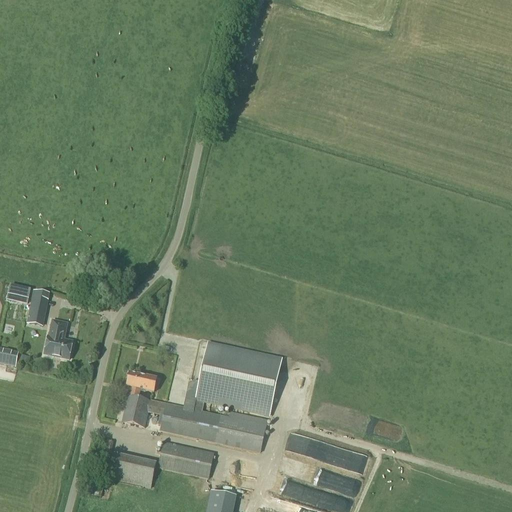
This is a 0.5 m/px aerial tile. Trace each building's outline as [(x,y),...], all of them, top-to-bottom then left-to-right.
[(27,305),(30,292),(10,287),(7,301),(27,305)] [(49,294),(34,291),(33,296),(48,300),(49,294)] [(28,319),(43,322),(45,311),(30,307),(28,319)] [(44,356),(68,361),(72,344),(63,342),(66,325),(52,322),(48,339),(47,338),(44,356)] [(204,402),(270,416),(282,362),(208,346),(193,412),(202,414),(204,402)] [(160,352),(157,367),(168,369),(171,354),(160,352)] [(14,368),(17,355),(11,353),(9,367),(14,368)] [(126,388),(131,389),(130,398),(138,400),(140,391),(153,394),(156,381),(129,375),(126,388)] [(138,400),(130,398),(127,397),(121,425),(144,430),(148,414),(150,403),(138,400)] [(150,403),(148,414),(163,417),(159,432),(260,455),(266,428),(202,414),(193,412),(150,403)] [(89,496),(100,499),(113,443),(98,440),(91,471),(95,472),(89,496)] [(207,476),(211,452),(159,442),(155,466),(207,476)] [(283,471),(353,492),(358,476),(288,454),(283,471)] [(151,466),(114,459),(109,481),(147,489),(151,466)] [(207,511),(232,511),(236,499),(211,493),(207,511)]
